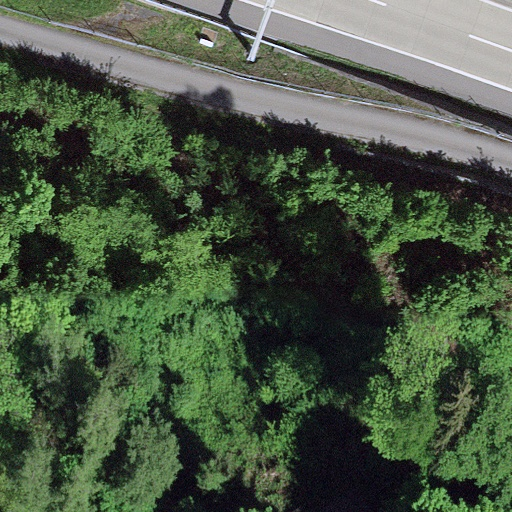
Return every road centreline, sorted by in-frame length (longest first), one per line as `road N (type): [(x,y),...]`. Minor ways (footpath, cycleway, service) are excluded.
road 1 (unclassified): [(511,162),(0,30)]
road 2 (motorway): [(366,0),(511,53)]
